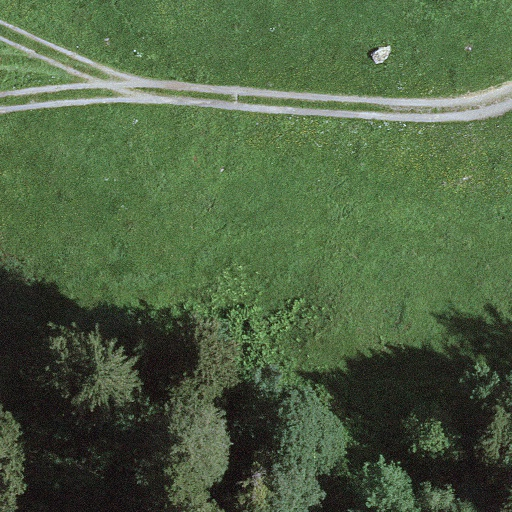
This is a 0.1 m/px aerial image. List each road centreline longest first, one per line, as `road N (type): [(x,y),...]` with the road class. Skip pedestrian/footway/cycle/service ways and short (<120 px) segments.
road 1 (track): [(511,77),(467,90),(388,91),(133,68),(0,7)]
road 2 (track): [(133,68),(0,84)]
